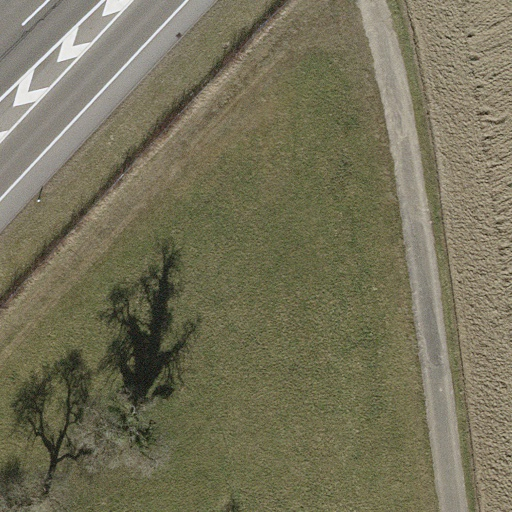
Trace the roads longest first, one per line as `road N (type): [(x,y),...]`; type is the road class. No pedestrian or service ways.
road 1 (track): [(459,511),(396,46),(372,0)]
road 2 (track): [(0,361),(330,0)]
road 3 (motorway): [(0,170),(157,0)]
